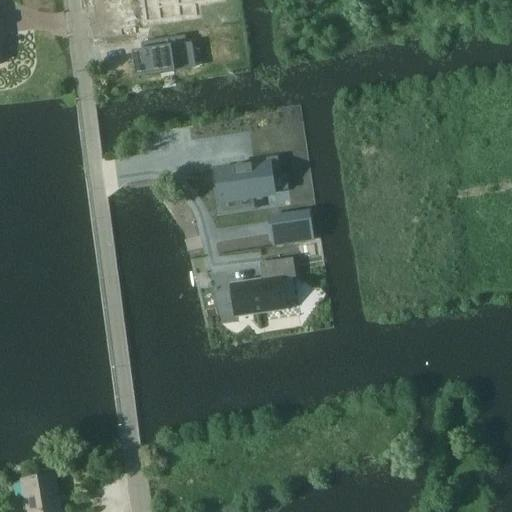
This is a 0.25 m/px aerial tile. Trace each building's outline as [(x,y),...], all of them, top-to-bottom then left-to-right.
[(142,0),(146,22),(180,18),(177,0),(142,0)] [(145,51),(133,53),(137,77),(175,71),(191,69),(187,44),(186,37),(144,43),(145,51)] [(261,122),(245,124),(248,144),(264,142),(261,122)] [(234,171),(216,173),(218,190),(220,201),(254,196),(276,193),(275,193),(273,175),(277,175),(275,159),(251,162),(252,165),(238,167),(234,167),(234,171)] [(262,207),(214,217),(224,266),(260,258),(255,234),(267,231),(262,207)] [(313,210),(272,216),(277,244),(318,238),(313,210)] [(232,289),(229,293),(230,300),(235,304),(237,317),(286,310),(282,279),(295,277),(293,260),(261,265),(264,280),(232,285),(232,287),(232,289)] [(26,511),(58,511),(52,475),(22,480),(26,511)]
